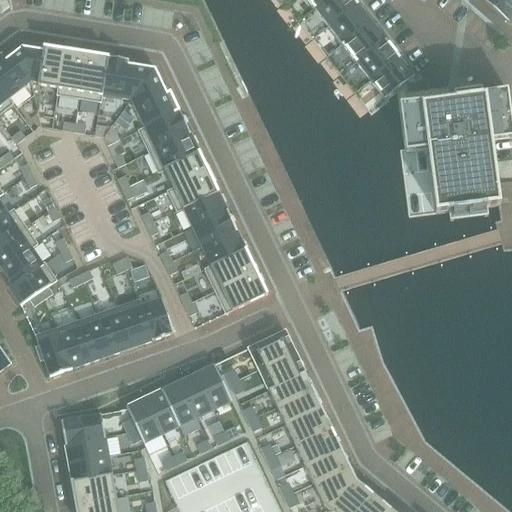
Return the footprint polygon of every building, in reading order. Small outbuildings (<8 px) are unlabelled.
[(306,0),(314,10),(327,0),(306,0)] [(327,0),(314,10),(328,28),(358,5),(354,0),(327,0)] [(511,0),(480,0),(508,23),(511,18),(511,0)] [(358,5),(328,28),(342,46),(372,23),(358,5)] [(342,46),(356,64),(386,41),(372,23),(342,46)] [(386,41),(356,64),(370,82),(400,59),(386,41)] [(1,56),(0,57),(0,89),(13,106),(14,105),(9,100),(31,83),(22,48),(6,61),(1,56)] [(43,52),(22,48),(31,83),(38,84),(38,87),(58,90),(57,97),(58,97),(65,51),(44,48),(43,52)] [(65,51),(58,97),(79,101),(86,55),(65,51)] [(86,55),(79,101),(100,104),(108,58),(86,55)] [(108,58),(100,104),(101,104),(103,97),(131,102),(156,70),(128,65),(129,62),(108,58)] [(400,59),(370,82),(384,100),(385,101),(399,90),(400,90),(415,78),(414,77),(400,59)] [(156,70),(131,102),(144,129),(138,132),(138,133),(180,113),(170,93),(167,94),(156,70)] [(0,89),(0,115),(13,106),(0,89)] [(427,151),(435,215),(500,206),(492,143),(511,140),(511,128),(507,92),(399,106),(406,154),(427,151)] [(180,113),(138,133),(149,155),(190,135),(180,113)] [(64,123),(62,132),(74,134),(74,132),(75,125),(64,123)] [(74,132),(74,134),(85,135),(86,127),(75,125),(74,132)] [(20,132),(11,139),(16,146),(26,139),(20,132)] [(190,135),(149,155),(158,174),(200,154),(190,135)] [(9,153),(0,159),(5,167),(14,160),(9,153)] [(200,154),(158,174),(158,175),(165,172),(173,190),(167,193),(167,194),(209,174),(200,154)] [(121,155),(113,159),(118,169),(126,165),(121,155)] [(28,165),(20,169),(25,179),(31,176),(33,176),(28,165)] [(209,174),(167,194),(177,213),(218,193),(209,174)] [(31,176),(25,179),(30,190),(38,186),(33,176),(31,176)] [(125,177),(117,181),(122,191),(124,190),(130,187),(125,177)] [(124,190),(122,191),(127,202),(135,198),(130,187),(124,190)] [(218,193),(177,213),(177,214),(183,211),(192,229),(228,213),(218,193)] [(51,199),(43,203),(48,213),(53,211),(56,209),(51,199)] [(0,221),(9,215),(8,214),(0,202),(0,221)] [(53,211),(48,213),(53,224),(60,220),(56,209),(53,211)] [(9,215),(0,221),(0,245),(26,228),(14,210),(8,214),(9,215)] [(149,213),(141,217),(146,228),(148,227),(154,224),(149,213)] [(228,213),(192,229),(202,249),(237,232),(228,213)] [(148,227),(146,228),(148,231),(151,238),(159,234),(154,224),(148,227)] [(26,228),(0,245),(0,267),(1,270),(32,249),(32,250),(38,246),(26,228)] [(237,232),(202,249),(211,267),(204,271),(205,272),(246,252),(237,232)] [(63,240),(55,244),(60,254),(66,251),(68,250),(63,240)] [(32,249),(1,270),(12,286),(13,286),(43,266),(43,265),(32,250),(32,249)] [(66,251),(60,254),(65,264),(73,260),(68,250),(66,251)] [(168,252),(160,256),(165,266),(167,266),(173,263),(168,252)] [(246,252),(205,272),(215,293),(257,273),(246,252)] [(128,258),(120,262),(122,266),(125,273),(133,269),(128,258)] [(120,262),(112,265),(117,276),(125,273),(120,262)] [(12,286),(8,288),(21,307),(29,301),(39,295),(48,288),(57,282),(45,263),(43,265),(43,266),(13,286),(12,286)] [(167,266),(165,266),(170,277),(178,273),(173,263),(167,266)] [(90,272),(80,277),(81,279),(83,285),(94,280),(90,272)] [(257,273),(215,293),(226,316),(268,296),(257,273)] [(80,277),(69,282),(73,290),(83,285),(81,279),(80,277)] [(48,288),(39,295),(44,302),(53,295),(48,288)] [(188,294),(180,297),(184,308),(187,306),(192,304),(188,294)] [(39,295),(29,301),(34,308),(44,302),(39,295)] [(142,307),(141,308),(153,342),(174,335),(174,333),(173,332),(162,300),(142,307)] [(139,301),(118,308),(133,350),(153,342),(141,308),(142,307),(139,301)] [(187,306),(184,308),(189,318),(197,314),(192,304),(187,306)] [(118,308),(97,315),(112,357),(133,350),(118,308)] [(97,315),(77,322),(92,364),(112,357),(97,315)] [(77,322),(57,329),(71,371),(92,364),(77,322)] [(57,329),(35,337),(39,347),(35,348),(40,363),(44,361),(50,378),(71,371),(57,329)] [(285,332),(249,349),(259,371),(295,354),(285,332)] [(0,349),(0,372),(11,364),(0,349)] [(295,354),(259,371),(269,391),(305,374),(295,354)] [(215,366),(196,375),(214,412),(232,403),(215,366)] [(232,370),(223,375),(228,385),(237,381),(232,370)] [(305,374),(269,391),(277,409),(313,391),(305,374)] [(196,375),(179,383),(197,420),(214,412),(196,375)] [(237,381),(228,385),(234,396),(243,392),(237,381)] [(179,383),(162,392),(179,428),(197,420),(179,383)] [(313,391),(277,409),(285,426),(321,409),(313,391)] [(162,392),(144,400),(162,437),(179,428),(162,392)] [(144,400),(126,409),(144,446),(162,437),(144,400)] [(257,405),(248,409),(253,420),(262,416),(257,405)] [(321,409),(285,426),(295,447),(331,429),(321,409)] [(101,416),(61,423),(65,446),(106,439),(101,416)] [(262,416),(253,420),(258,431),(267,427),(262,416)] [(130,422),(121,427),(126,437),(135,433),(130,422)] [(238,425),(227,430),(231,439),(242,434),(238,425)] [(331,429),(295,447),(305,467),(341,450),(331,429)] [(227,430),(216,435),(221,444),(231,439),(227,430)] [(135,433),(126,437),(131,448),(140,444),(135,433)] [(210,438),(199,444),(203,453),(214,447),(210,438)] [(106,439),(65,446),(69,465),(109,458),(106,439)] [(271,445),(262,449),(267,460),(276,456),(271,445)] [(186,450),(175,455),(180,464),(190,459),(186,450)] [(341,450),(305,467),(313,484),(349,467),(341,450)] [(175,455),(164,460),(169,469),(180,464),(175,455)] [(276,456),(267,460),(273,471),(282,466),(276,456)] [(109,458),(69,465),(72,484),(112,477),(109,458)] [(150,459),(140,461),(142,472),(152,471),(150,459)] [(349,467),(313,484),(321,501),(332,510),(356,481),(349,467)] [(152,471),(142,472),(144,484),(154,483),(152,471)] [(112,477),(72,484),(76,506),(116,499),(112,477)] [(332,510),(330,511),(359,511),(374,496),(356,481),(332,510)] [(289,483),(280,487),(286,498),(295,493),(289,483)] [(295,493),(286,498),(291,509),(300,504),(295,493)] [(374,496),(359,511),(389,511),(391,510),(374,496)] [(118,511),(116,499),(76,506),(77,511),(118,511)]
